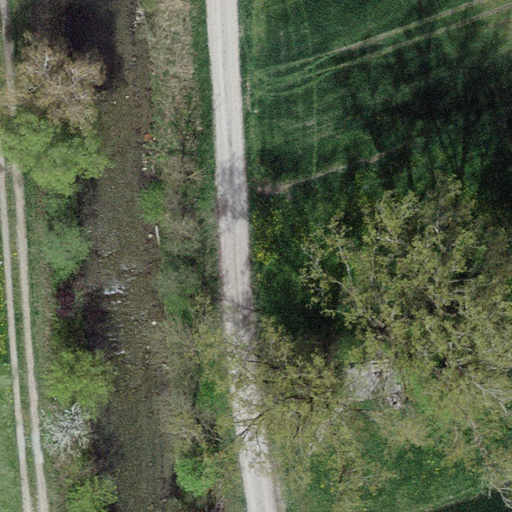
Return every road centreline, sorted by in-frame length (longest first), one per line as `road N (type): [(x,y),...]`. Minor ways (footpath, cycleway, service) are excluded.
road 1 (track): [(273,511),(234,0)]
road 2 (track): [(45,511),(9,0)]
